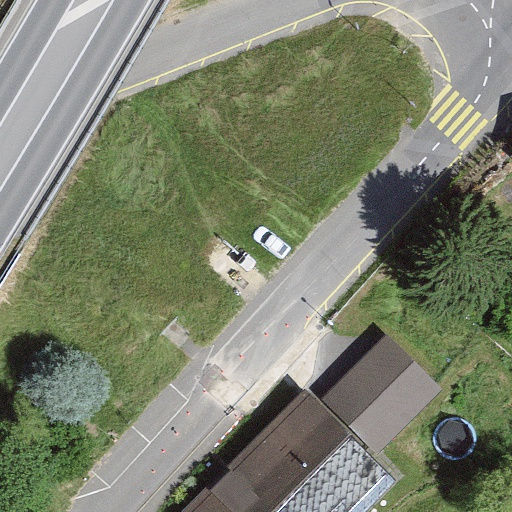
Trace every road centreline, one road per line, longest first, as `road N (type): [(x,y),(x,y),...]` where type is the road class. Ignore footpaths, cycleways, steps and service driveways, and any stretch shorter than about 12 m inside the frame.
road 1 (residential): [(104,511),(477,101),(490,59),(486,0)]
road 2 (residential): [(308,0),(0,121)]
road 3 (primary): [(92,0),(0,154)]
